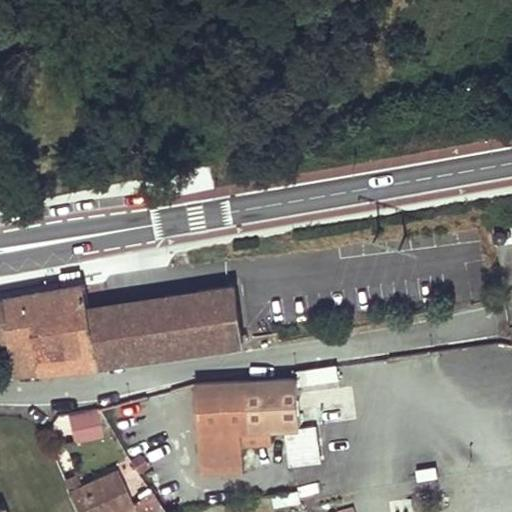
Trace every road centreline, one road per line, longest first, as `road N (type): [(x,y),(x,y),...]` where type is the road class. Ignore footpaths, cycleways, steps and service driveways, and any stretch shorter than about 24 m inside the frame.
road 1 (tertiary): [(511,162),(0,250)]
road 2 (residential): [(0,387),(65,385),(509,313)]
